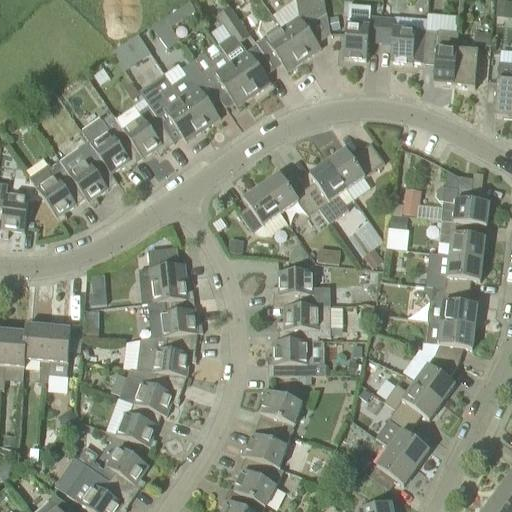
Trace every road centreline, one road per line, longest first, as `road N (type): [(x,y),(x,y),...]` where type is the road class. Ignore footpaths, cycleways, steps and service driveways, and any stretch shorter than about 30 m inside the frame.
road 1 (residential): [(178,202),(278,131),(345,112),(420,119),(511,167)]
road 2 (residential): [(170,511),(207,459),(239,363),(228,283),(178,202)]
road 3 (residential): [(0,268),(74,263),(178,202)]
road 4 (residential): [(444,511),(448,483),(511,341)]
